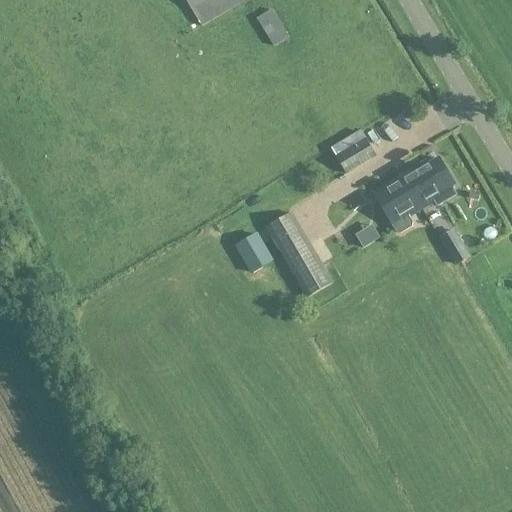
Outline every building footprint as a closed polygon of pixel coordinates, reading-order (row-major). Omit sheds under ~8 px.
[(166,55),(257,0),(164,0),(141,14),(166,55)] [(259,14),(275,45),(288,38),(272,8),(259,14)] [(337,158),(347,175),(376,157),(366,140),(337,158)] [(437,206),(456,195),(451,187),(454,185),(439,160),(429,166),(427,162),(403,177),(421,209),(434,202),(437,206)] [(421,209),(403,177),(373,194),(397,234),(401,235),(412,228),(413,224),(408,217),(421,209)] [(333,284),(324,269),(292,214),(267,229),(307,299),(333,284)] [(234,245),(250,272),(272,259),(256,231),(234,245)] [(373,254),(377,234),(363,231),(359,252),(373,254)] [(469,258),(461,244),(449,251),(457,265),(469,258)]
